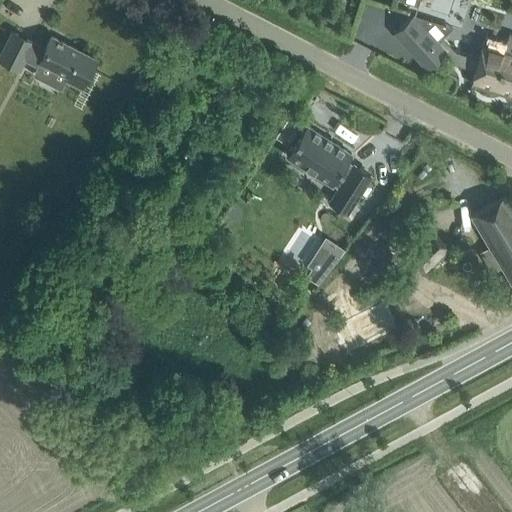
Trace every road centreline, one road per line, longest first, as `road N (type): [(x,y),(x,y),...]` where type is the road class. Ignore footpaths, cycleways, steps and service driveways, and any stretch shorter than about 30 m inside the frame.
road 1 (secondary): [(198,511),(511,343)]
road 2 (unclassified): [(511,159),(196,0)]
